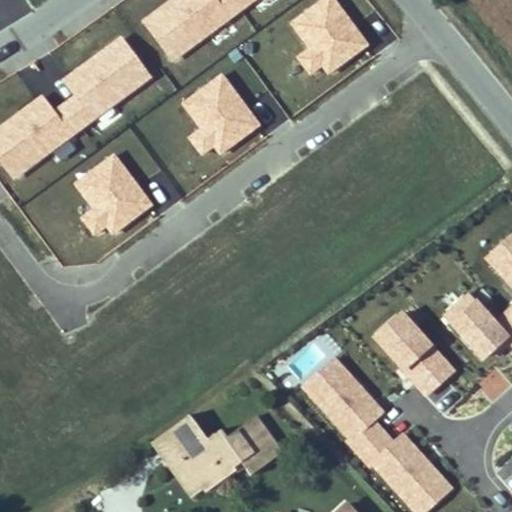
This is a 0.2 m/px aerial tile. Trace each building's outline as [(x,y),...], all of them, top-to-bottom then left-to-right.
[(170,0),(143,20),(172,60),(208,34),(216,45),(237,31),(228,18),(251,1),(260,13),(278,0),(170,0)] [(374,46),(339,0),(307,23),(320,41),(309,50),(324,70),(337,61),(344,70),(374,46)] [(41,98),(0,125),(0,161),(11,177),(48,153),(55,164),(77,149),(67,135),(92,119),(100,131),(121,116),(112,102),(147,78),(121,40),(63,79),(75,97),(51,112),(41,98)] [(273,121),(237,75),(205,97),(219,116),(208,125),(223,145),(235,136),(242,144),(273,121)] [(153,209),(118,163),(86,186),(99,204),(88,213),(103,233),(116,224),(123,233),(153,209)] [(511,228),(480,257),(511,293),(511,228)] [(466,290),(437,316),(479,361),(507,336),(466,290)] [(511,340),(511,302),(493,319),(511,340)] [(398,308),(367,336),(423,399),(454,371),(398,308)] [(375,420),(384,412),(333,354),(296,386),(408,511),(424,511),(452,488),(402,430),(392,439),(375,420)] [(250,476),(280,453),(254,417),(225,438),(219,430),(207,439),(189,415),(152,442),(171,467),(183,458),(203,486),(207,491),(243,466),(250,476)] [(203,486),(183,458),(171,467),(193,494),(203,486)]
